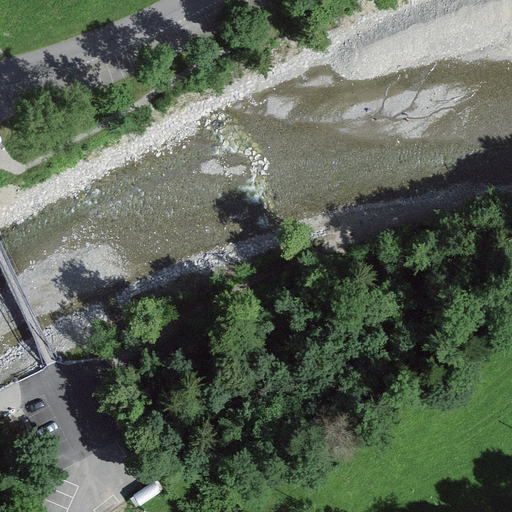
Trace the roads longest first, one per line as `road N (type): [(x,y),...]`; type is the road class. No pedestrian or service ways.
road 1 (track): [(60,386),(382,223)]
road 2 (residential): [(0,78),(191,0)]
